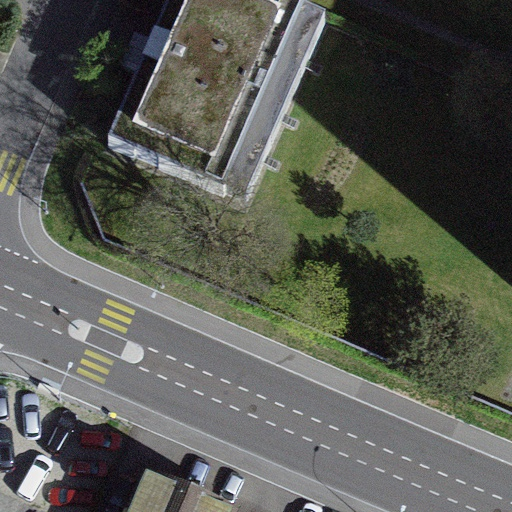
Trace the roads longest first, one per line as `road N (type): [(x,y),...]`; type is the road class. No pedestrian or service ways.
road 1 (secondary): [(0,305),(506,511)]
road 2 (residential): [(0,148),(64,0)]
